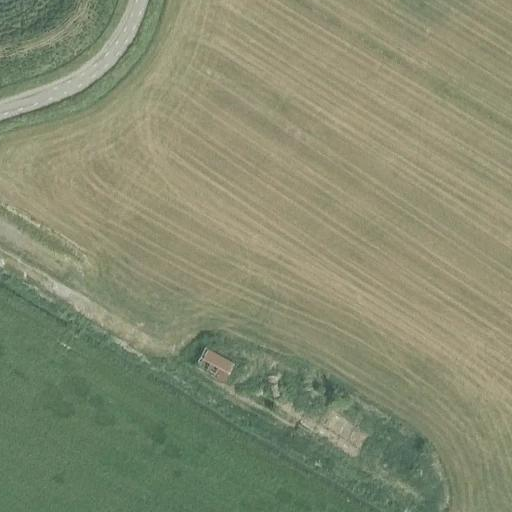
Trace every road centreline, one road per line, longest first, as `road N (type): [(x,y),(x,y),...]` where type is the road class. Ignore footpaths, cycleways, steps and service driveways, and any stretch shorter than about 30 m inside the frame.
road 1 (track): [(429,511),(0,254)]
road 2 (unclassified): [(0,111),(75,84),(101,64),(123,40),(139,0)]
